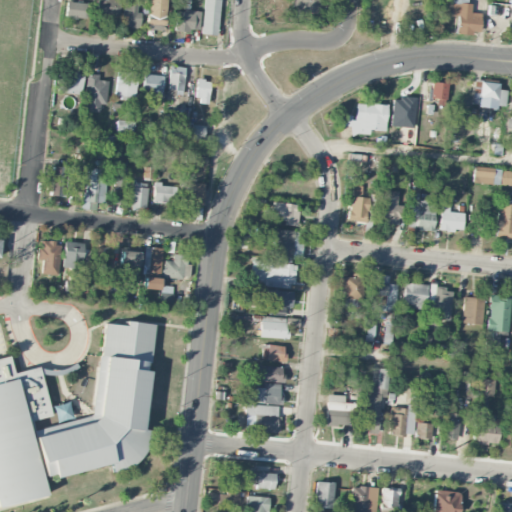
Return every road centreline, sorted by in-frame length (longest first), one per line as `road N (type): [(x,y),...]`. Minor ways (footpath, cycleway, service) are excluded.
road 1 (secondary): [(291,116),(249,164),(218,231),(186,511)]
road 2 (residential): [(291,116),(324,165),(330,196),(298,511)]
road 3 (residential): [(511,473),(194,443)]
road 4 (secondary): [(511,61),(395,62),(346,80),(291,116)]
road 5 (residential): [(52,0),(28,217)]
road 6 (residential): [(217,235),(0,213)]
road 7 (residential): [(247,52),(208,59),(49,37)]
road 8 (residential): [(511,267),(325,248)]
road 9 (residential): [(349,0),(346,32),(336,41),(247,52)]
road 10 (residential): [(243,0),(251,64),(291,116)]
